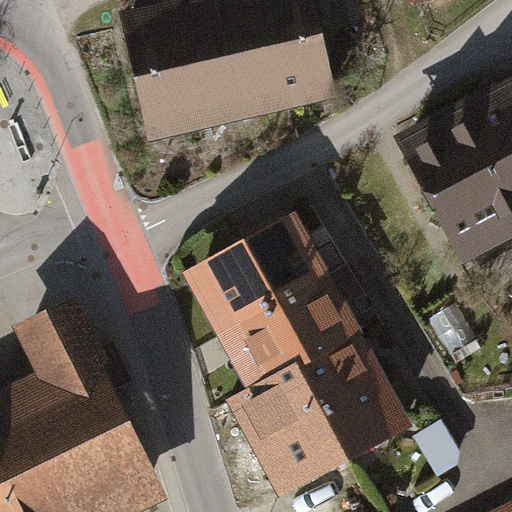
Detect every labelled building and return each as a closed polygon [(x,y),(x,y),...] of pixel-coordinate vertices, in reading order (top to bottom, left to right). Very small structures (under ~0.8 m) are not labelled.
[(336,100),(312,0),(177,0),(116,14),(147,144),(336,100)] [(406,0),(413,24),(490,4),(488,0),(406,0)] [(511,242),(511,81),(405,138),(471,264),(511,242)] [(411,428),(293,218),(184,279),(251,398),(221,415),(272,506),(411,428)] [(139,511),(169,498),(74,298),(20,324),(43,372),(0,391),(0,511),(139,511)] [(511,511),(511,495),(478,511),(511,511)]
